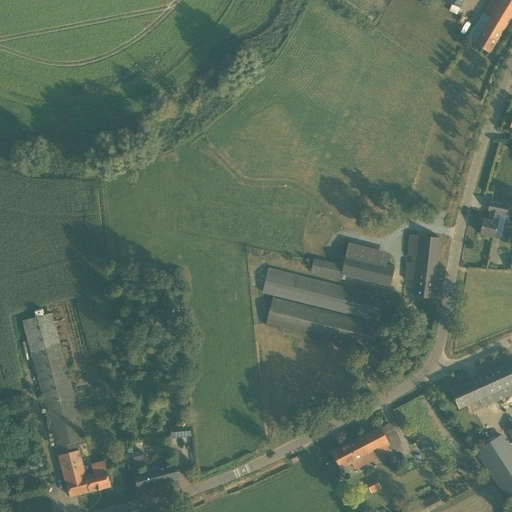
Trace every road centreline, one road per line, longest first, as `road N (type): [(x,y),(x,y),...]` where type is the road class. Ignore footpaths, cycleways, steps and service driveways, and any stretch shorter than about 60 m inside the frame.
road 1 (tertiary): [(111,511),(246,469),(405,387),(430,366)]
road 2 (tertiary): [(430,366),(470,181),(511,69)]
